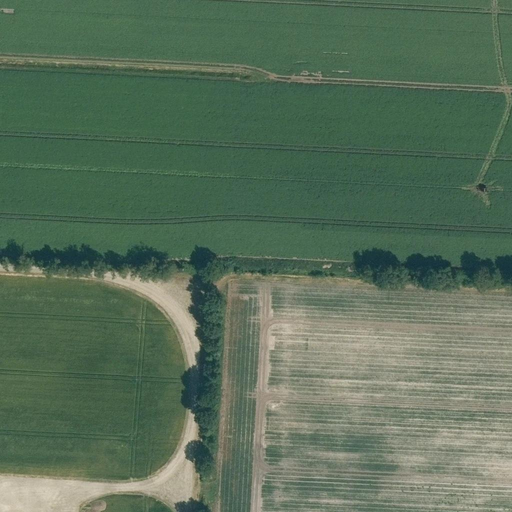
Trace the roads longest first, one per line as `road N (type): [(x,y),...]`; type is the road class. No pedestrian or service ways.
road 1 (track): [(27,465),(89,468),(116,435),(125,371),(121,320),(72,295),(0,283)]
road 2 (track): [(511,262),(208,247)]
